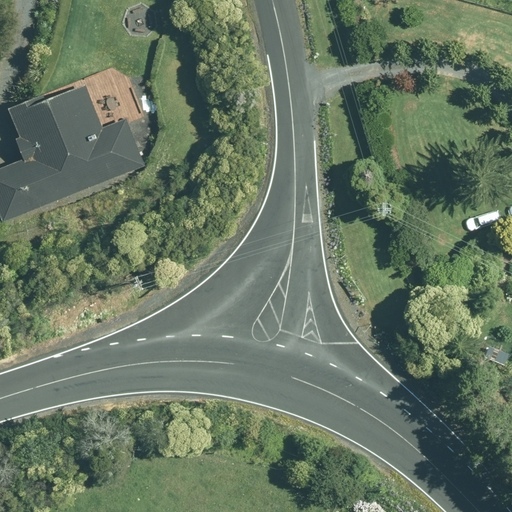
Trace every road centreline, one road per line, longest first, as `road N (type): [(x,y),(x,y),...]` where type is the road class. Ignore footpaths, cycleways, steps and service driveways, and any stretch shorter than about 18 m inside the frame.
road 1 (unclassified): [(257,368),(290,263),(295,183),(272,0)]
road 2 (tertiary): [(257,368),(353,404),(401,437),(479,511)]
road 3 (tertiary): [(0,398),(164,360),(257,368)]
